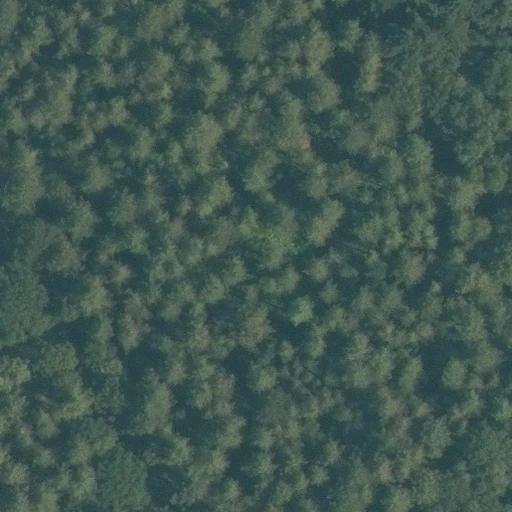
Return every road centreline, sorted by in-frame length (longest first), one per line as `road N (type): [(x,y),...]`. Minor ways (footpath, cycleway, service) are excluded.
road 1 (track): [(171,511),(0,230)]
road 2 (track): [(361,0),(511,254)]
